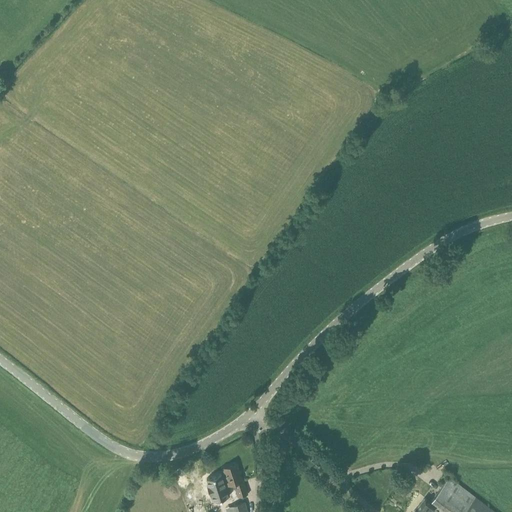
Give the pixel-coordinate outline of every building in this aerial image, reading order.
[(214,503),(231,497),(224,475),(207,481),(214,503)] [(240,478),(234,479),(234,482),(230,483),(232,498),(244,496),(240,478)] [(495,511),(450,478),(432,501),(446,511),(495,511)] [(416,509),(413,511),(433,511),(437,507),(425,498),(417,509),(416,509)] [(248,511),(245,501),(229,506),(231,511),(248,511)]
